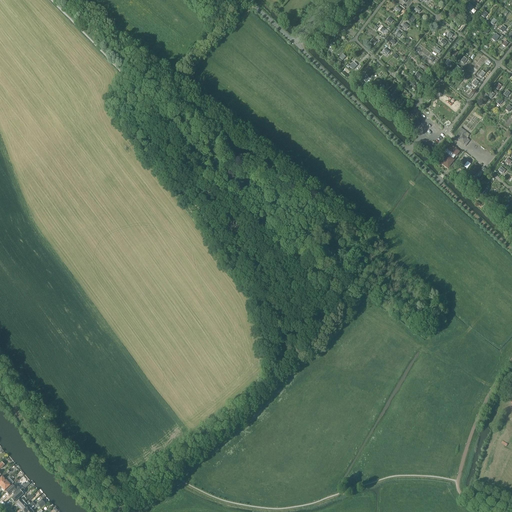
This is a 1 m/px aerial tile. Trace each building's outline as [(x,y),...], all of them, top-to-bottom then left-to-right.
[(461,135),(466,139),(469,135),(461,128),(459,130),(459,131),(455,138),(458,140),(461,135)] [(458,140),(457,140),(463,145),(463,144),(465,146),(469,141),(466,139),(461,135),(458,140)] [(440,163),(447,169),(454,161),(452,159),(455,156),(456,156),(459,152),(451,146),(448,150),(447,149),(444,154),(445,155),(440,163)] [(471,169),(476,173),(479,168),(474,164),(471,169)] [(13,466),(3,475),(4,477),(14,467),(13,466)] [(0,485),(1,487),(6,481),(10,478),(9,476),(5,480),(2,477),(0,479),(0,485)] [(6,481),(1,487),(2,488),(2,489),(4,491),(5,491),(11,486),(13,484),(9,479),(7,481),(6,481)] [(13,486),(6,492),(6,493),(6,494),(7,495),(8,495),(9,496),(12,493),(14,495),(20,489),(18,487),(16,489),(13,486)] [(25,490),(24,489),(23,488),(11,499),(11,500),(12,501),(13,501),(14,502),(23,494),(22,493),(25,490)] [(18,506),(19,508),(32,496),(30,495),(25,499),(23,497),(16,504),(16,505),(17,507),(18,506)] [(20,510),(22,511),(30,504),(28,502),(33,498),(32,496),(19,508),(21,509),(20,510)] [(34,508),(28,511),(33,511),(39,506),(41,508),(45,504),(42,500),(34,508)]
